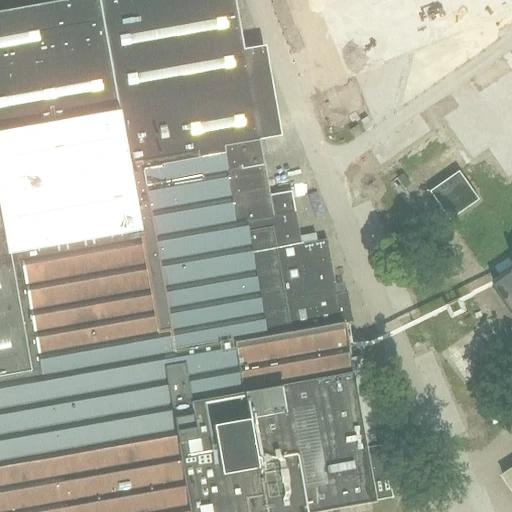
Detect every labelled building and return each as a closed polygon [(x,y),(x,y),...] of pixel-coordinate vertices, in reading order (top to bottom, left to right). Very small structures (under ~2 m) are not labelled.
[(0,511),(317,511),(371,502),(375,502),(375,501),(391,498),(381,446),(366,449),(349,352),(343,324),(355,322),(349,292),(337,295),(325,240),(300,245),(294,212),(291,193),(269,197),(263,166),(259,140),(243,49),(234,0),(68,0),(0,12),(0,511)] [(285,163),(301,165),(302,148),(286,147),(285,163)] [(449,222),(478,202),(459,173),(429,193),(449,222)] [(511,274),(494,287),(511,312),(511,274)] [(511,472),(503,479),(511,492),(511,472)]
